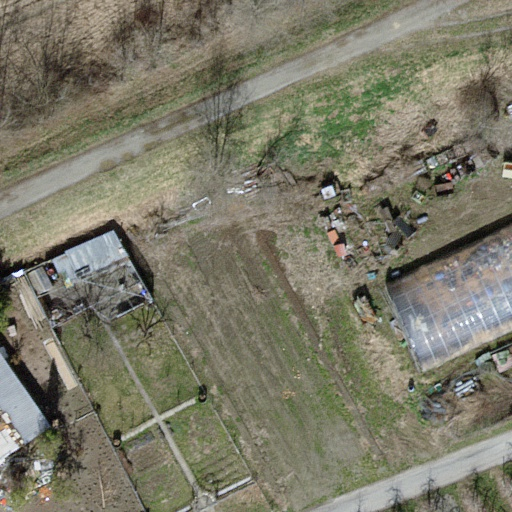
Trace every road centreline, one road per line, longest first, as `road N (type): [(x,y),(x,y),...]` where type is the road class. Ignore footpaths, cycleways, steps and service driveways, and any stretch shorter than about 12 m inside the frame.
road 1 (track): [(0,209),(447,0)]
road 2 (unclassified): [(360,511),(511,448)]
